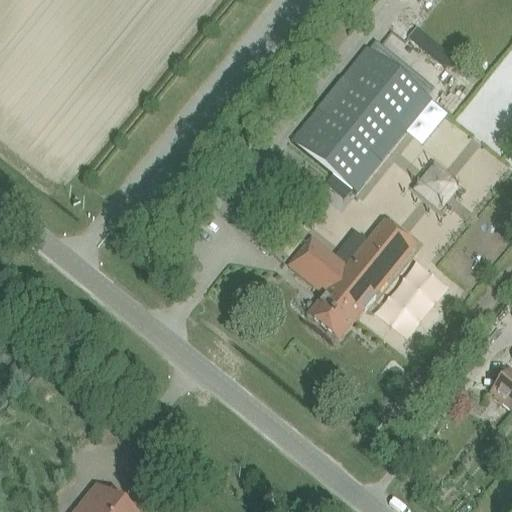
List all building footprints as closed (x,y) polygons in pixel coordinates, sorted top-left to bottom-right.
[(464,12),(451,27),(464,38),(477,24),(464,12)] [(511,48),(454,120),(489,149),(504,131),(489,119),(511,90),(511,48)] [(356,197),(432,103),(366,50),(291,143),(356,197)] [(431,115),(402,159),(416,168),(425,155),(478,189),(498,158),(431,115)] [(439,215),(460,190),(434,169),(414,194),(439,215)] [(338,345),(415,250),(384,225),(346,271),(311,242),(288,270),(323,299),(307,320),(338,345)] [(511,376),(510,375),(510,374),(509,373),(490,397),(511,415),(511,376)] [(375,435),(381,427),(376,423),(370,431),(375,435)] [(122,511),(95,490),(77,511),(122,511)]
